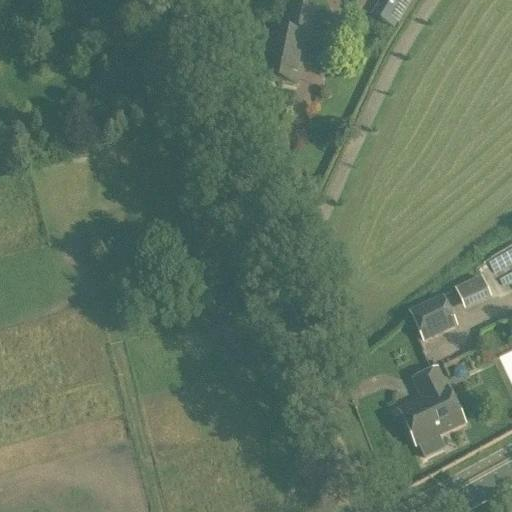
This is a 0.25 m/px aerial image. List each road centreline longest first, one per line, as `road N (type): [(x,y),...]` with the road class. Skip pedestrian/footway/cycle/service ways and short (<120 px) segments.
road 1 (unclassified): [(361,511),(178,0)]
road 2 (unknown): [(325,410),(458,337),(511,296)]
